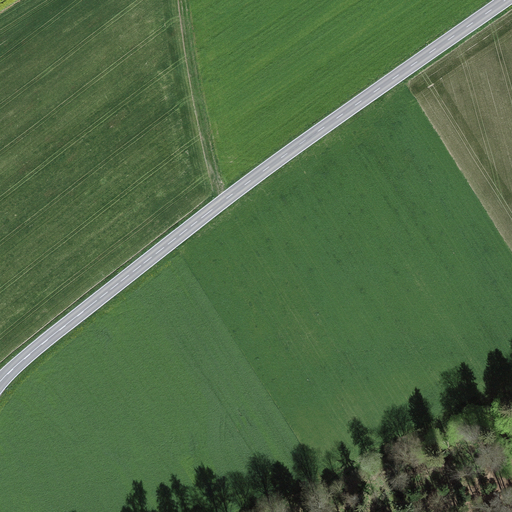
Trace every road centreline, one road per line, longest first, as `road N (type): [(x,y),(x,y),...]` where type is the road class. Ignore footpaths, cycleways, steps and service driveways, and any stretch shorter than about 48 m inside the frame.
road 1 (tertiary): [(505,0),(254,175),(0,384)]
road 2 (track): [(511,398),(341,483),(260,511)]
